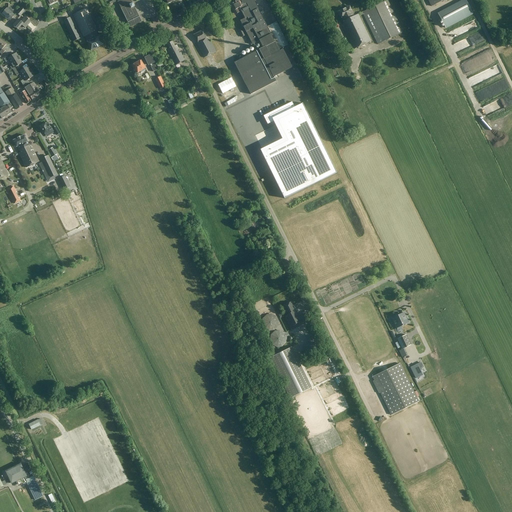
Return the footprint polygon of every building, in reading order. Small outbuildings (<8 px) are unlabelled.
[(130,0),(121,0),(117,2),(130,27),(131,26),(139,22),(141,21),(130,0)] [(273,77),(292,68),(282,50),(279,51),(264,21),(263,21),(258,9),(252,0),(241,0),(241,1),(240,2),(239,0),(238,1),(238,0),(236,1),(236,2),(234,3),(234,2),(232,3),(232,4),(231,4),(234,10),(236,14),(241,12),(245,18),(240,21),(252,45),(253,44),(256,49),(254,50),(252,46),(240,52),(242,56),(239,58),(240,60),(234,63),(250,94),(276,81),(273,77)] [(378,44),(403,32),(387,0),(362,12),(358,15),(358,14),(354,16),(349,6),(338,12),(344,23),(342,24),(354,49),(371,41),(359,17),(363,14),(378,44)] [(465,0),(464,0),(438,14),(445,28),(473,14),(465,0)] [(20,16),(21,15),(23,16),(24,15),(23,13),(25,11),(23,6),(16,13),(20,16)] [(8,19),(10,20),(14,15),(12,13),(14,11),(8,7),(5,10),(4,8),(0,12),(0,13),(5,18),(6,19),(7,19),(7,20),(8,19)] [(86,9),(73,15),(84,37),(85,36),(87,42),(91,51),(96,48),(99,47),(98,47),(103,45),(99,36),(98,37),(95,31),(95,27),(86,9)] [(18,29),(22,25),(25,27),(27,29),(29,26),(28,25),(30,22),(25,17),(21,22),(19,19),(13,26),(18,29)] [(70,18),(63,21),(73,42),(80,39),(70,18)] [(204,58),(216,52),(210,40),(208,41),(202,31),(194,35),(197,43),(196,43),(204,58)] [(175,66),(185,61),(181,53),(179,53),(178,50),(179,50),(176,45),(174,46),(172,42),(167,44),(171,52),(169,53),(175,66)] [(343,47),(346,53),(351,50),(348,44),(343,47)] [(8,57),(7,57),(6,56),(3,58),(4,59),(5,59),(7,62),(9,60),(11,63),(19,58),(16,53),(8,58),(8,57)] [(145,58),(149,66),(152,64),(152,66),(151,66),(152,68),(154,71),(157,69),(156,67),(150,55),(145,58)] [(12,69),(14,71),(14,72),(20,68),(18,65),(22,63),(19,58),(11,63),(13,66),(10,67),(12,70),(12,69)] [(132,65),(136,73),(137,73),(138,75),(141,73),(140,72),(145,68),(141,60),(132,65)] [(14,72),(14,71),(12,72),(13,74),(15,73),(17,76),(21,73),(23,76),(31,71),(28,67),(22,71),(20,68),(14,72)] [(20,81),(23,86),(29,83),(28,80),(34,76),(31,71),(23,76),(24,79),(20,81)] [(160,89),(164,87),(166,87),(160,76),(155,79),(160,89)] [(31,82),(24,86),(27,92),(27,93),(28,93),(32,100),(40,95),(33,83),(31,82)] [(16,110),(23,106),(11,88),(10,85),(3,89),(16,110)] [(0,105),(1,107),(2,108),(0,109),(0,116),(2,119),(12,113),(10,109),(13,108),(3,93),(0,87),(0,105)] [(27,104),(31,101),(28,98),(29,97),(25,91),(20,94),(27,104)] [(274,114),(269,116),(271,120),(272,122),(273,121),(282,139),(275,143),(260,150),(263,157),(284,199),(336,173),(308,114),(303,106),(303,105),(302,103),(300,105),(291,109),(290,106),(277,112),(274,114)] [(171,110),(173,115),(178,113),(176,108),(174,104),(170,106),(172,110),(171,110)] [(51,129),(52,129),(50,127),(47,122),(40,127),(44,134),(51,129)] [(50,127),(52,129),(51,129),(53,132),(54,131),(57,135),(59,134),(54,125),(51,126),(50,127)] [(31,149),(27,142),(28,142),(24,135),(13,140),(17,147),(20,153),(19,153),(26,168),(39,162),(32,148),(31,149)] [(53,148),(48,150),(53,157),(57,154),(53,148)] [(48,156),(41,159),(44,165),(40,167),(42,170),(45,168),(48,173),(44,174),(48,182),(55,179),(54,177),(58,175),(48,156)] [(0,179),(9,175),(0,158),(0,179)] [(65,176),(59,179),(64,190),(70,187),(65,176)] [(7,189),(14,204),(21,201),(19,197),(18,198),(16,192),(13,186),(7,189)] [(292,330),(302,325),(291,302),(283,306),(287,315),(285,316),(292,330)] [(409,323),(404,312),(391,318),(396,329),(409,323)] [(411,345),(406,334),(397,338),(402,349),(411,345)] [(315,336),(307,339),(309,343),(302,346),(306,354),(320,348),(315,336)] [(291,347),(269,358),(289,398),(312,387),(291,347)] [(374,381),(373,381),(378,393),(380,392),(391,415),(418,402),(400,363),(372,377),(374,381)] [(421,363),(410,368),(415,379),(422,376),(419,370),(423,368),(421,363)] [(31,430),(40,425),(38,420),(29,424),(31,430)] [(23,476),(32,494),(35,500),(43,496),(33,476),(32,474),(33,473),(28,463),(19,467),(19,466),(8,472),(10,475),(8,476),(11,482),(23,476)] [(52,494),(48,495),(54,506),(57,505),(52,494)]
